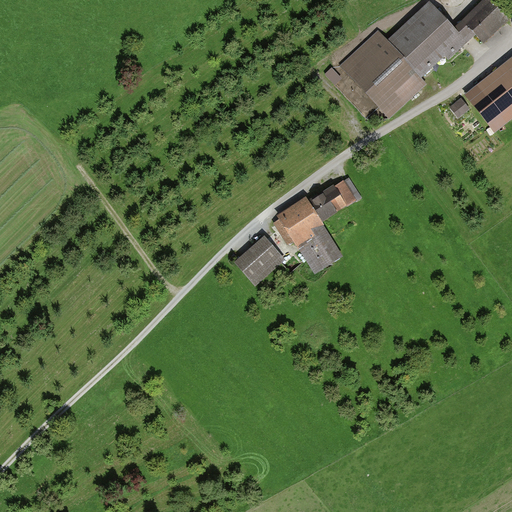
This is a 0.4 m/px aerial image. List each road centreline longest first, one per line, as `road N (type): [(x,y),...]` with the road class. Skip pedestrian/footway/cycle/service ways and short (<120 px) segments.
road 1 (unclassified): [(511,42),(261,220),(0,473)]
road 2 (track): [(54,132),(164,280),(188,288)]
